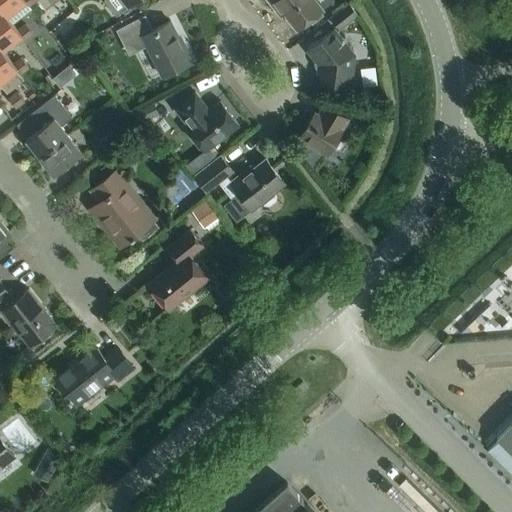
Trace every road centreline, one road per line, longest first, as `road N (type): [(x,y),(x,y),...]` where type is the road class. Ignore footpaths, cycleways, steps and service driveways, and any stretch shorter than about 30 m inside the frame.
road 1 (tertiary): [(103,511),(321,312)]
road 2 (unclassified): [(511,507),(321,312)]
road 3 (tertiary): [(321,312),(403,233),(442,163),(448,131)]
road 4 (residential): [(227,3),(223,51),(253,92),(280,90),(286,73),(283,55),(262,31)]
road 5 (residential): [(106,304),(0,167)]
